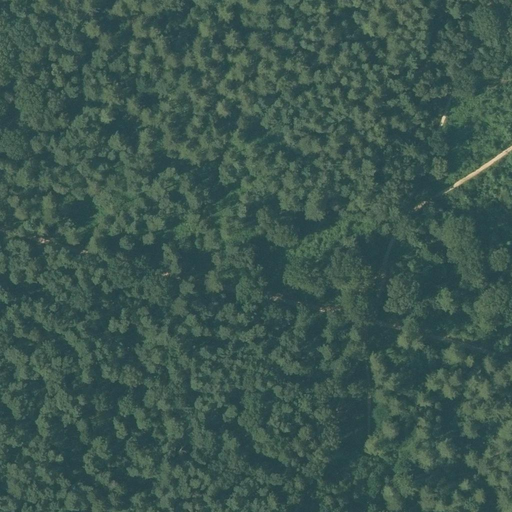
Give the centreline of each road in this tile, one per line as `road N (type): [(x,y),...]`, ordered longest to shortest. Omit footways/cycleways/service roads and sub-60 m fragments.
road 1 (track): [(365,320),(489,0)]
road 2 (track): [(38,243),(365,320)]
road 3 (track): [(367,511),(365,320)]
road 4 (track): [(296,511),(363,354)]
road 5 (track): [(365,320),(511,360)]
